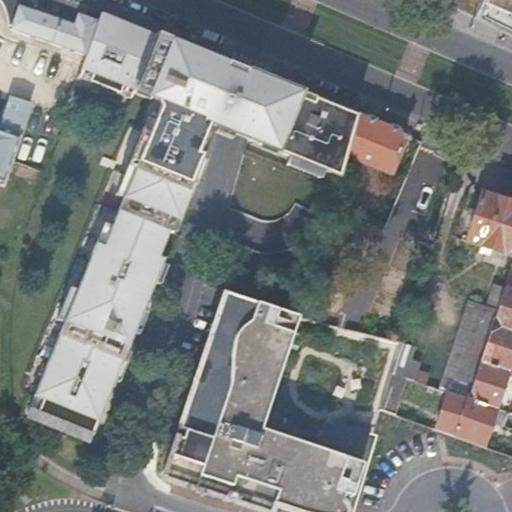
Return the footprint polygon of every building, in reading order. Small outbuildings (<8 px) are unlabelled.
[(11,30),(68,49),(80,15),(83,5),(71,0),(3,0),(19,6),(11,30)] [(439,0),(478,19),(486,0),(439,0)] [(511,0),(486,0),(478,19),(511,35),(511,0)] [(68,49),(84,54),(96,20),(99,11),(83,5),(80,15),(68,49)] [(102,12),(82,69),(93,73),(90,81),(121,94),(124,86),(136,90),(138,85),(158,93),(156,98),(157,99),(160,107),(150,133),(144,131),(130,166),(136,168),(104,247),(97,244),(37,396),(44,399),(37,417),(72,431),(74,426),(94,434),(135,331),(127,328),(133,315),(140,318),(164,259),(159,257),(169,231),(174,233),(194,183),(191,182),(203,154),(193,151),(203,126),(228,63),(150,32),(148,32),(146,32),(144,34),(143,36),(131,31),(133,25),(102,12)] [(251,72),(228,63),(203,126),(228,136),(293,162),(326,175),(342,180),(351,155),(362,117),(320,100),(317,100),(316,101),(314,102),(312,104),(293,97),(296,90),(251,72)] [(0,179),(4,181),(23,128),(31,105),(9,97),(0,125),(0,179)] [(362,117),(351,155),(390,172),(406,134),(362,117)] [(326,175),(293,162),(290,170),(323,184),(326,175)] [(511,201),(482,192),(467,240),(511,254),(511,201)] [(482,361),(510,370),(511,362),(511,289),(505,287),(498,310),(482,361)] [(428,292),(418,289),(412,307),(423,310),(428,292)] [(256,300),(232,292),(230,301),(253,308),(256,300)] [(200,375),(184,428),(190,430),(188,438),(186,439),(182,442),(178,447),(176,452),(174,455),(174,459),(174,462),(174,468),(177,475),(182,481),(185,484),(195,487),(200,488),(211,488),(217,488),(223,489),(226,482),(268,496),(269,493),(308,506),(319,508),(337,511),(343,511),(345,511),(346,511),(348,508),(372,427),(356,422),(355,422),(353,422),(351,421),(348,421),(345,422),(341,423),(338,426),(335,428),(333,431),(331,436),(323,433),(285,422),(286,419),(286,413),(285,410),(284,407),(282,404),(279,401),(276,398),(272,397),(300,315),(256,300),(253,308),(230,301),(216,344),(221,345),(210,379),(200,375)] [(441,389),(449,391),(469,398),(482,361),(498,310),(469,300),(441,389)] [(386,340),(401,344),(401,343),(403,338),(388,334),(386,340)] [(401,344),(392,373),(415,380),(419,369),(419,367),(419,366),(417,363),(415,361),(412,360),(415,348),(401,343),(401,344)] [(469,398),(497,407),(504,388),(510,370),(482,361),(469,398)] [(419,369),(415,380),(428,384),(431,373),(419,369)] [(381,409),(392,413),(398,391),(388,387),(381,409)] [(497,407),(505,409),(511,390),(504,388),(497,407)] [(484,446),(485,445),(497,407),(469,398),(449,391),(437,429),(484,446)] [(326,429),(323,433),(331,436),(333,431),(335,428),(338,426),(341,423),(345,422),(348,421),(351,421),(353,422),(355,422),(356,422),(372,427),(374,419),(361,415),(353,415),(344,416),(338,419),(332,423),(330,425),(326,429)]
